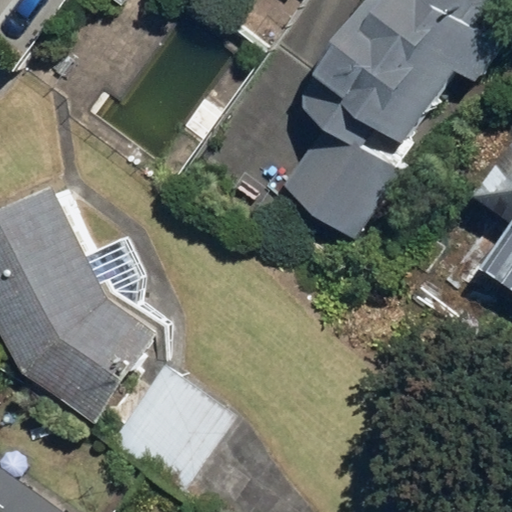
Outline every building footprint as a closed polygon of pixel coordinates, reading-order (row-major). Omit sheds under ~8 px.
[(511,0),(383,0),(316,100),(340,116),(295,182),(373,234),(419,166),(408,159),(473,63),(493,76),(511,47),(511,26),(501,19),(511,2),(511,0)] [(511,266),(511,160),(493,184),(511,199),(511,245),(502,258),(511,266)] [(140,298),(85,176),(0,214),(0,272),(40,360),(111,417),(181,331),(140,298)] [(254,410),(179,357),(123,438),(199,490),(254,410)] [(0,511),(78,511),(0,454),(0,511)]
